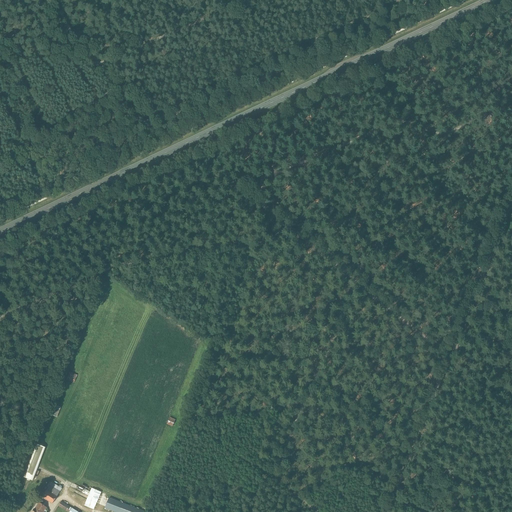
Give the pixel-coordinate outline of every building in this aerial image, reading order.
[(74,383),(77,375),(69,372),(66,380),(74,383)] [(55,405),(51,415),(56,417),(60,407),(55,405)] [(172,426),(175,420),(170,417),(167,424),(172,426)] [(34,452),(24,477),(33,481),(38,466),(46,447),(37,444),(34,452)] [(52,482),(49,486),(42,497),(52,504),(60,492),(62,488),(52,482)] [(92,488),(91,491),(84,505),(94,509),(98,500),(100,495),(101,493),(92,488)] [(58,506),(67,511),(68,511),(78,511),(72,508),(70,507),(61,501),(58,506)] [(35,509),(34,509),(32,511),(43,511),(46,508),(39,503),(35,509)] [(123,503),(119,511),(144,511),(145,511),(139,510),(123,503)]
